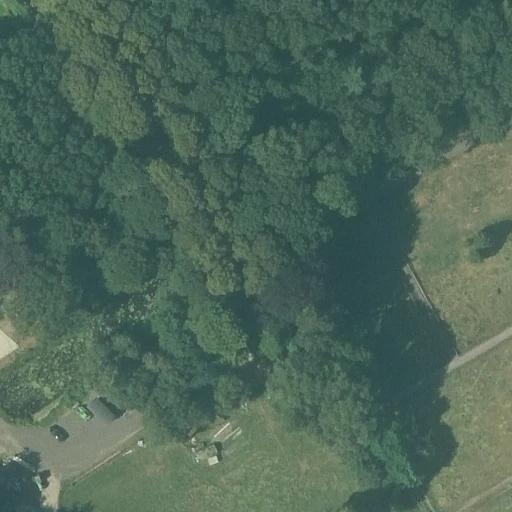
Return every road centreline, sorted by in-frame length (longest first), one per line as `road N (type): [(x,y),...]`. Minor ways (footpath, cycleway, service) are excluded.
road 1 (track): [(404,511),(333,383),(229,355),(227,276),(65,0)]
road 2 (track): [(229,355),(195,388),(112,438),(42,465),(0,442)]
